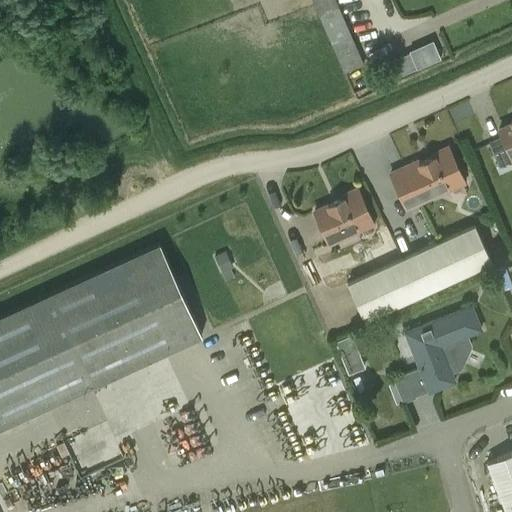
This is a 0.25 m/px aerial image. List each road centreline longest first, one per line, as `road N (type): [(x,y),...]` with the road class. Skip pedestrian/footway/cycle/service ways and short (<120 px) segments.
road 1 (unclassified): [(511,66),(314,156),(201,172),(0,267)]
road 2 (unknown): [(439,446),(348,450),(254,424),(218,397),(200,365),(196,313)]
road 3 (unclassified): [(457,511),(439,446),(511,411)]
